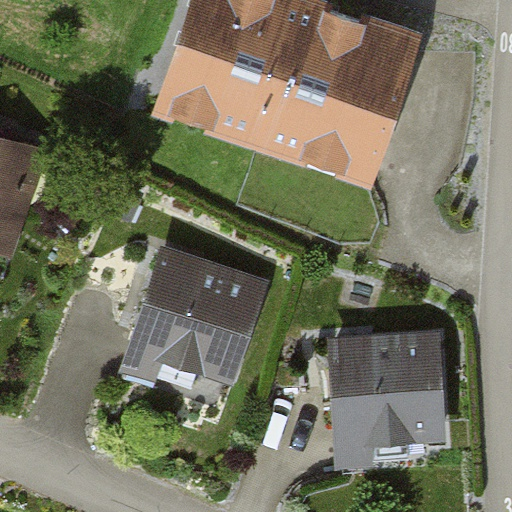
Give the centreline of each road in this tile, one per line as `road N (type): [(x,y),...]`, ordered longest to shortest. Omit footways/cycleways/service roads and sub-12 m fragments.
road 1 (residential): [(511,128),(500,398),(505,511)]
road 2 (residential): [(0,450),(141,511)]
